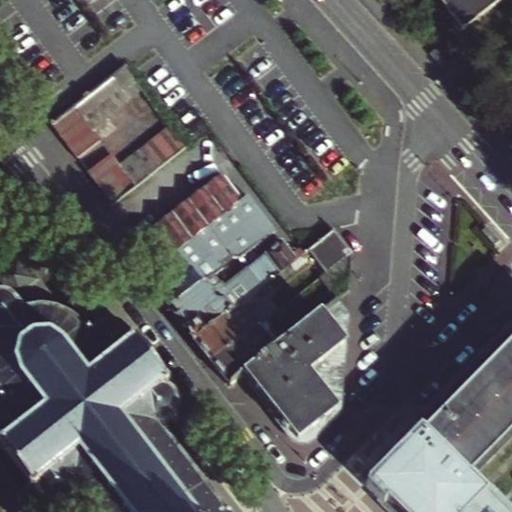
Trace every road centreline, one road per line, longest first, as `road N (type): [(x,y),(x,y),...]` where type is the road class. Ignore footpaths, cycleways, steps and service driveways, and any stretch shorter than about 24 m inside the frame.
road 1 (residential): [(258,467),(207,390),(43,191)]
road 2 (residential): [(438,113),(410,157),(391,406)]
road 3 (residential): [(391,406),(511,288)]
road 4 (residential): [(391,406),(318,478),(289,483),(258,467)]
road 5 (residential): [(334,0),(438,113)]
